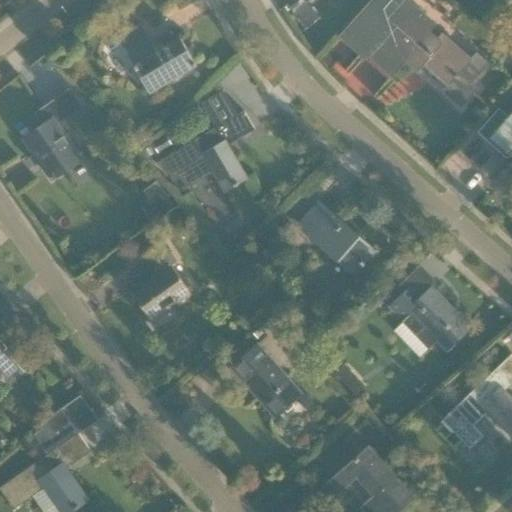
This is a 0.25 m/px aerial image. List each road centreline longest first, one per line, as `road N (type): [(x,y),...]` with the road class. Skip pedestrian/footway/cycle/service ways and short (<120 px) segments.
road 1 (residential): [(238,511),(159,421),(0,198)]
road 2 (residential): [(511,278),(325,87),(266,0)]
